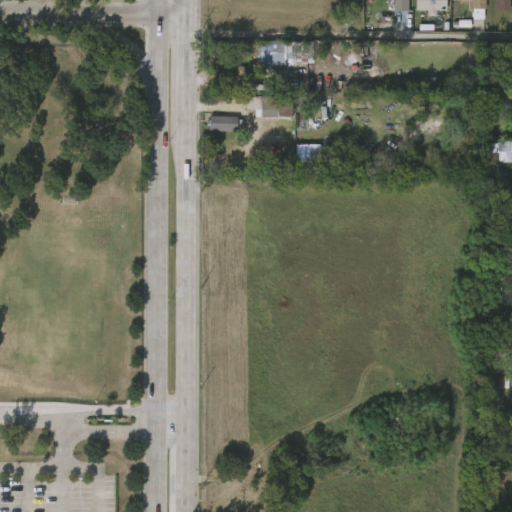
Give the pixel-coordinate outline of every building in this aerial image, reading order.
[(396,22),(396,0),(363,0),(363,8),(382,9),(381,22),(396,22)] [(406,0),(406,11),(392,11),(392,0),(406,0)] [(444,0),(444,10),(434,10),(434,16),(426,16),(426,11),(412,10),(412,0),(444,0)] [(458,20),(473,20),(473,0),(445,0),(445,12),(459,12),(458,20)] [(484,0),(484,9),(482,9),(482,20),(471,20),(470,0),(468,0),(468,1),(456,1),(456,0),(484,0)] [(511,0),(482,0),(483,22),(498,22),(497,10),(511,9),(511,0)] [(260,64),(260,40),(284,41),(284,65),(260,64)] [(228,68),(228,73),(209,73),(209,69),(207,69),(207,48),(233,48),(233,68),(228,68)] [(283,76),(283,52),(247,53),(248,77),(283,76)] [(275,97),(275,101),(292,101),(292,117),(262,116),(258,116),(258,110),(247,110),(247,96),(275,97)] [(243,128),(279,129),(280,109),(235,108),(234,121),(243,121),(243,128)] [(241,126),(241,130),(235,130),(235,133),(206,132),(207,116),(236,117),(236,120),(241,120),(241,126)] [(230,128),(197,127),(197,141),(230,142),(230,128)] [(486,162),(506,163),(506,152),(486,152),(486,162)] [(500,398),(511,398),(511,387),(500,388),(500,398)] [(242,476),(242,490),(263,490),(263,511),(238,511),(223,511),(224,511),(221,511),(222,490),(226,490),(226,476),(242,476)] [(511,511),(511,503),(503,503),(503,511),(511,511)]
